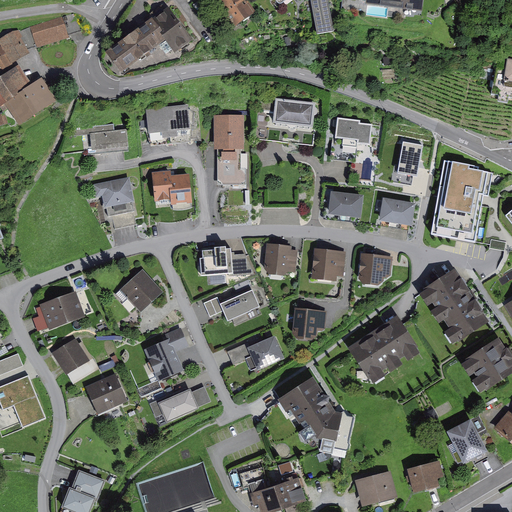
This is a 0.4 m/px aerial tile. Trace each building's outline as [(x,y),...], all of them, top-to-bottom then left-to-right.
[(258,8),(251,0),(220,0),(239,23),(258,8)] [(329,0),(313,0),(321,30),(336,27),(329,0)] [(369,0),(369,3),(425,10),(426,0),(369,0)] [(195,43),(173,10),(109,51),(122,72),(169,42),(177,54),(195,43)] [(64,16),(71,35),(86,30),(76,13),(64,16)] [(38,46),(40,49),(72,38),(71,35),(64,16),(32,27),(38,46)] [(19,33),(29,49),(38,46),(32,27),(19,33)] [(0,48),(0,69),(1,71),(32,53),(29,49),(19,33),(17,30),(0,40),(4,46),(0,48)] [(20,126),(57,101),(42,78),(34,84),(21,65),(0,78),(0,111),(7,107),(20,126)] [(320,107),(282,99),(277,123),(315,131),(320,107)] [(191,106),(148,110),(152,142),(194,138),(191,106)] [(5,112),(0,114),(0,126),(9,123),(5,112)] [(249,117),(221,116),(217,184),(246,185),(249,117)] [(360,146),(361,143),(373,144),(375,124),(363,122),(363,120),(341,117),(339,137),(347,138),(346,145),(360,146)] [(131,147),(129,128),(85,133),(88,153),(131,147)] [(430,141),(394,136),(391,159),(427,164),(430,141)] [(479,167),(445,161),(432,234),(476,242),(484,195),(489,196),(493,174),(478,171),(479,167)] [(175,169),(156,171),(159,205),(174,203),(175,210),(196,208),(193,175),(175,177),(175,169)] [(416,173),(401,171),(400,179),(415,181),(416,173)] [(139,212),(132,178),(97,185),(100,197),(106,195),(111,218),(139,212)] [(367,196),(337,191),(333,215),(363,220),(367,196)] [(417,205),(388,199),(384,221),(412,227),(417,205)] [(506,250),(507,243),(492,240),(491,248),(506,250)] [(293,245),(269,244),(268,276),(290,276),(290,271),(299,272),(299,252),(293,252),(293,245)] [(232,248),(201,250),(203,275),(235,273),(232,248)] [(347,251),(317,250),(316,277),(346,279),(347,251)] [(395,257),(366,254),(363,282),(386,284),(387,275),(393,275),(395,257)] [(165,291),(145,270),(123,291),(143,311),(165,291)] [(491,320),(457,271),(427,292),(461,341),(491,320)] [(237,287),(242,297),(256,291),(251,281),(237,287)] [(87,315),(76,291),(46,306),(56,329),(87,315)] [(242,297),(223,305),(226,310),(230,320),(262,306),(256,291),(242,297)] [(213,315),(226,310),(223,305),(220,298),(208,304),(213,315)] [(331,312),(298,310),(296,336),(320,338),(320,327),(330,327),(331,312)] [(424,350),(400,315),(353,347),(376,382),(424,350)] [(170,341),(175,352),(191,345),(183,328),(165,336),(168,342),(170,341)] [(247,344),(227,353),(233,365),(245,360),(250,372),(281,359),(272,337),(249,347),(247,344)] [(98,369),(78,339),(57,353),(77,383),(98,369)] [(511,371),(511,355),(501,340),(465,364),(484,391),(511,371)] [(175,352),(170,341),(168,342),(148,351),(162,381),(184,371),(175,352)] [(22,366),(18,354),(0,361),(0,374),(0,375),(22,366)] [(153,364),(146,366),(150,380),(157,378),(153,364)] [(130,399),(118,374),(89,388),(102,413),(130,399)] [(28,377),(0,388),(0,399),(4,409),(14,405),(23,427),(45,418),(28,377)] [(334,411),(313,378),(284,396),(310,437),(315,434),(322,445),(321,449),(332,451),(333,447),(346,450),(353,416),(334,411)] [(207,388),(193,394),(199,407),(213,401),(207,388)] [(193,394),(191,391),(164,403),(162,404),(166,414),(170,422),(199,408),(199,407),(193,394)] [(159,417),(166,414),(162,404),(164,403),(163,400),(153,404),(159,417)] [(443,417),(437,408),(428,415),(434,423),(443,417)] [(511,411),(498,429),(511,440),(511,411)] [(492,450),(476,419),(451,432),(467,463),(492,450)] [(440,461),(411,470),(418,492),(447,483),(440,461)] [(107,481),(81,471),(74,489),(71,488),(64,508),(74,511),(91,511),(96,501),(99,502),(107,481)] [(399,500),(391,472),(361,480),(369,508),(399,500)] [(301,479),(258,493),(263,511),(278,511),(309,503),(301,479)]
